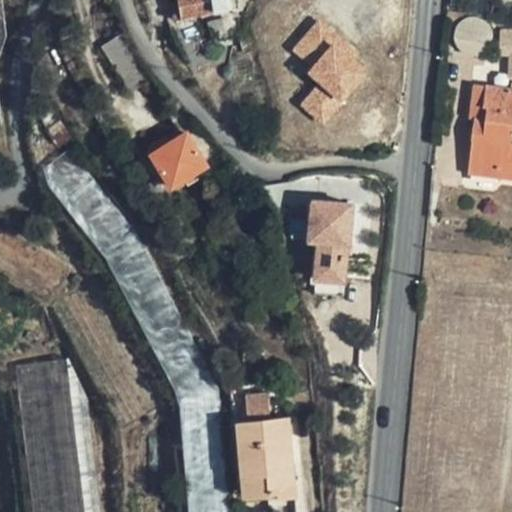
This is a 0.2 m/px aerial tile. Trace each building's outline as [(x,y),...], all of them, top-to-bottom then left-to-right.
[(0,75),(0,61),(10,33),(5,0),(0,0),(0,129),(3,129),(0,75)] [(175,0),(177,1),(179,15),(173,15),(174,21),(233,10),(231,0),(175,0)] [(376,66),(321,16),(292,48),(324,78),(302,102),(324,122),(376,66)] [(153,81),(125,33),(102,47),(131,95),(153,81)] [(511,178),(511,88),(488,86),(485,117),(477,117),(470,173),(511,178)] [(156,156),(165,174),(173,188),(184,181),(207,167),(190,136),(189,135),(174,144),(170,137),(157,145),(161,153),(156,156)] [(135,243),(72,154),(46,171),(46,187),(108,263),(135,243)] [(350,280),(357,201),(315,197),(311,240),(321,241),(317,277),(350,280)] [(108,267),(136,319),(169,305),(140,251),(108,267)] [(178,403),(204,394),(215,390),(169,305),(136,319),(178,403)] [(104,511),(93,407),(71,362),(21,368),(35,511),(104,511)] [(178,403),(169,406),(182,511),(220,511),(204,394),(178,403)] [(284,495),(271,408),(221,415),(232,491),(265,487),(266,497),(284,495)]
